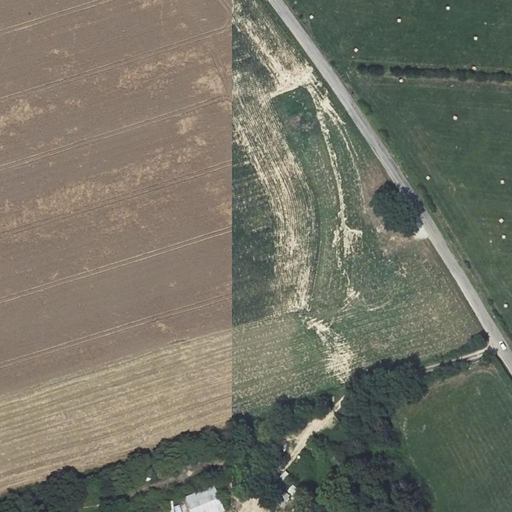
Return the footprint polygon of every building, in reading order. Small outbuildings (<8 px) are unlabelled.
[(402,198),(399,194),(393,197),(392,196),(390,196),(388,197),(386,199),(385,202),(387,207),(389,207),(391,207),(394,206),(395,204),(395,201),(402,198)] [(281,480),(271,498),(283,505),(293,487),(281,480)] [(294,495),(298,487),(292,484),(287,492),(294,495)] [(212,485),(181,498),(187,511),(219,511),(223,511),(212,485)] [(177,511),(187,511),(183,502),(174,506),(177,511)]
